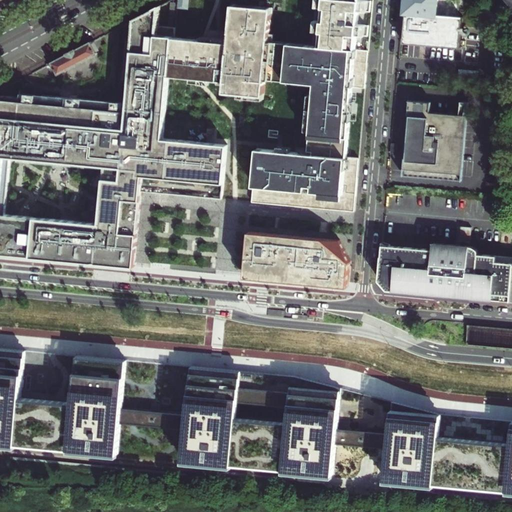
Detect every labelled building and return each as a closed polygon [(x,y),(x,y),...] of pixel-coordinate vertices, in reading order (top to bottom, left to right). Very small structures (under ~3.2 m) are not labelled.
[(317,0),(317,7),(324,8),(323,21),(316,20),(315,31),(322,32),(321,46),(271,42),(274,8),(234,4),(230,42),(176,38),(175,37),(171,74),(170,74),(170,76),(227,81),(226,93),(260,96),(260,94),(271,95),(272,80),(316,84),(310,154),(258,149),(254,203),(266,204),(286,206),(311,208),(330,210),(356,212),(359,174),(361,159),(348,158),(354,88),(367,89),(368,72),(370,51),(357,50),(358,36),(369,37),(370,26),(359,25),(360,11),(371,13),(372,2),(361,0),(317,0)] [(189,0),(179,0),(179,7),(189,9),(189,0)] [(405,0),(405,13),(408,13),(406,42),(467,46),(468,28),(468,16),(467,16),(464,12),(463,0),(405,0)] [(136,19),(127,107),(68,101),(0,95),(0,253),(10,254),(136,267),(137,258),(138,243),(143,191),(167,193),(181,194),(224,199),(229,145),(211,143),(164,139),(170,76),(170,74),(171,74),(175,37),(176,38),(177,28),(174,28),(169,27),(160,26),(162,5),(160,7),(136,19)] [(98,51),(94,41),(70,54),(39,70),(42,76),(46,74),(49,80),(98,54),(96,52),(98,51)] [(434,101),(413,99),(406,175),(465,179),(466,160),(471,100),(463,100),(463,103),(462,113),(433,111),(434,101)] [(511,256),(479,254),(472,249),(470,249),(470,246),(472,227),(462,226),(461,245),(460,253),(451,252),(452,247),(433,246),(433,248),(432,253),(426,252),(426,249),(391,246),(383,245),(380,280),(385,281),(385,282),(386,283),(387,285),(388,286),(390,286),(394,287),(394,291),(419,293),(440,295),(440,291),(449,289),(449,287),(476,289),(476,292),(476,298),(511,301),(511,256)] [(251,232),(246,277),(349,287),(353,241),(306,237),(251,232)] [(461,245),(433,243),(433,246),(452,247),(451,252),(460,253),(461,245)] [(472,249),(479,254),(478,253),(477,250),(475,248),(473,247),(470,246),(470,249),(472,249)] [(476,292),(476,289),(449,287),(449,289),(440,291),(440,295),(476,298),(476,292)] [(22,398),(26,356),(0,353),(0,442),(119,454),(122,426),(185,431),(183,458),(335,472),(337,444),(387,449),(385,477),(511,488),(511,426),(510,442),(440,437),(441,420),(392,407),(389,431),(339,427),(342,393),(297,380),(191,371),(186,415),(123,409),(127,365),(76,361),(72,403),(22,398)]
